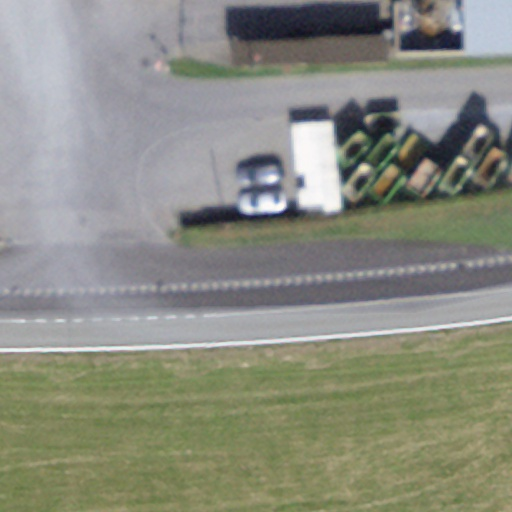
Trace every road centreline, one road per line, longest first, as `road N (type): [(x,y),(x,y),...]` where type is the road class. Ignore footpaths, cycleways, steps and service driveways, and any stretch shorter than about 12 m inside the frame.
road 1 (primary): [(511,291),(264,314),(0,322)]
road 2 (unknown): [(188,0),(136,41),(94,144),(186,316)]
